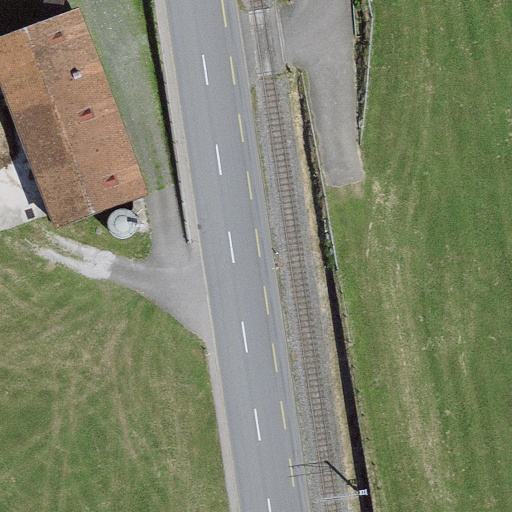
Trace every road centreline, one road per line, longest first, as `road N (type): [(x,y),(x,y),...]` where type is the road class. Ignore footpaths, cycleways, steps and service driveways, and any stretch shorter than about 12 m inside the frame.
road 1 (secondary): [(270,511),(196,0)]
road 2 (track): [(205,57),(320,41),(313,0)]
road 3 (track): [(320,41),(345,183)]
